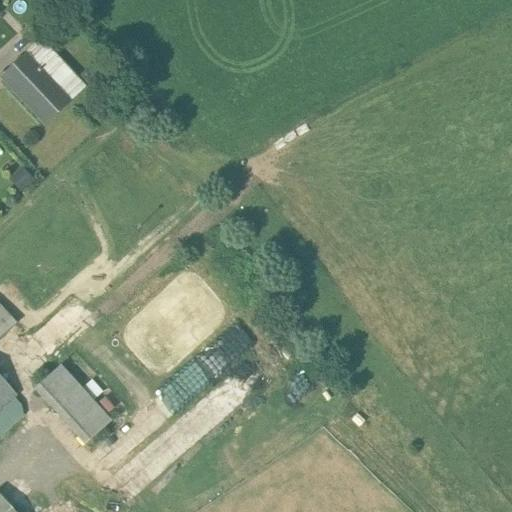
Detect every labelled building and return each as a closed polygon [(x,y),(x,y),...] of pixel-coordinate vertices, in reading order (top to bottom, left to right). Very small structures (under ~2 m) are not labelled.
[(26,54),(71,102),(87,88),(41,39),(26,54)] [(71,102),(26,54),(0,77),(0,79),(45,127),(71,102)] [(0,305),(0,410),(16,396),(0,377),(0,338),(16,323),(0,305)] [(108,420),(60,366),(33,391),(81,445),(108,420)] [(12,511),(0,498),(0,511),(12,511)]
